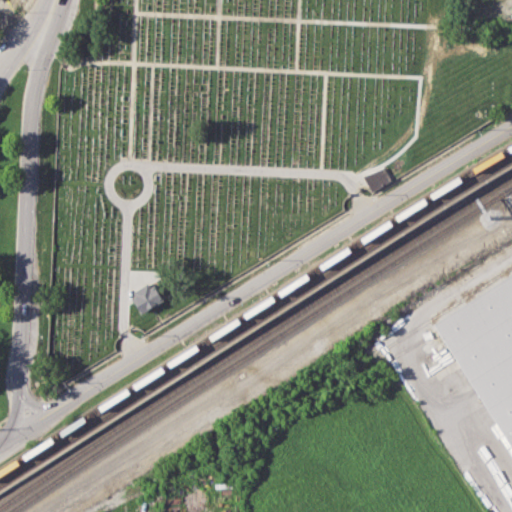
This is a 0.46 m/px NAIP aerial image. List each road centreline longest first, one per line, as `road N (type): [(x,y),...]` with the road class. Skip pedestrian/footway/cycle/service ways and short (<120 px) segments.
road 1 (residential): [(15,434),(511,119)]
road 2 (secondary): [(15,434),(35,95),(49,21)]
